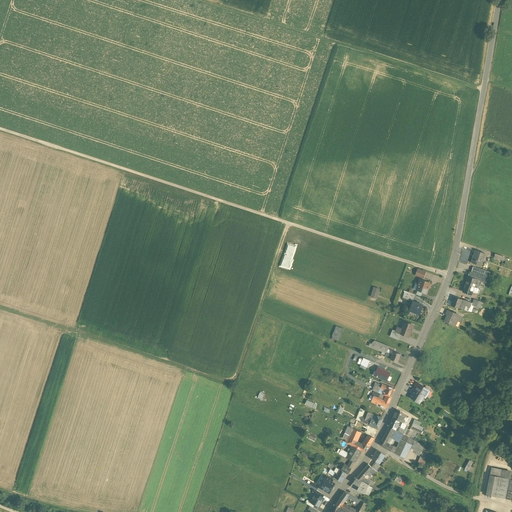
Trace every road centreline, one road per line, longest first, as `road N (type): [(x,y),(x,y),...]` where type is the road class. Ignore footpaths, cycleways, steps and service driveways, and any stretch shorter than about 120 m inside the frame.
road 1 (track): [(448,276),(0,128)]
road 2 (secondary): [(475,140),(439,301),(376,444),(326,511)]
road 3 (track): [(0,307),(234,383),(258,313)]
road 4 (track): [(202,0),(484,88)]
road 5 (secondary): [(475,140),(499,0)]
